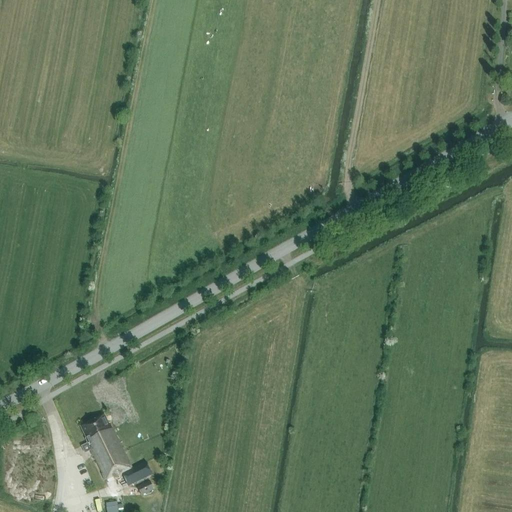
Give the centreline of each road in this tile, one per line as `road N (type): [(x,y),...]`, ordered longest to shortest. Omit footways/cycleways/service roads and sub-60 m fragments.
road 1 (tertiary): [(0,405),(511,120)]
road 2 (track): [(104,348),(95,306),(153,0)]
road 3 (unknown): [(499,127),(505,0)]
